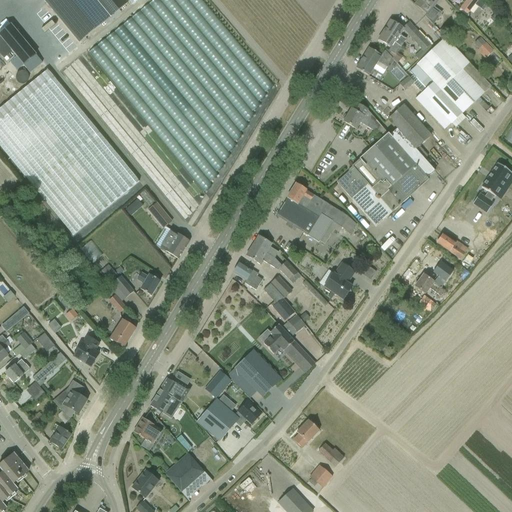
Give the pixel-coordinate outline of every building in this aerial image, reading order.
[(128,5),(124,0),(42,0),(79,45),(128,5)] [(205,0),(160,0),(93,52),(203,194),(223,179),(219,174),(228,167),(224,163),(241,150),(237,145),(246,138),(243,135),(251,128),(249,125),(258,118),(255,114),(264,108),(260,104),(276,91),(205,0)] [(126,0),(136,12),(150,0),(126,0)] [(418,0),(415,5),(414,6),(422,12),(427,15),(438,0),(418,0)] [(467,0),(467,1),(460,10),(467,15),(474,6),(482,12),(487,5),(480,0),(467,0)] [(390,22),(378,40),(390,48),(388,52),(390,53),(395,56),(397,54),(401,48),(406,40),(400,36),(400,35),(403,31),(404,30),(402,29),(397,26),(396,25),(391,23),(390,22)] [(11,26),(0,34),(0,37),(30,74),(42,64),(38,59),(11,26)] [(415,29),(407,36),(425,55),(432,49),(415,29)] [(0,38),(0,56),(2,59),(11,52),(0,38)] [(480,38),(474,43),(487,57),(492,51),(480,38)] [(446,39),(416,66),(417,67),(440,92),(461,114),(479,98),(483,94),(490,88),(481,78),(455,49),(446,39)] [(369,77),(374,70),(381,75),(387,66),(391,59),(384,51),(380,56),(369,49),(368,49),(355,69),(364,74),(369,77)] [(487,73),(482,77),(486,81),(491,77),(487,73)] [(75,241),(142,188),(55,76),(0,118),(0,149),(29,187),(39,180),(68,217),(65,218),(61,213),(56,217),(75,241)] [(414,84),(408,78),(399,84),(404,92),(414,84)] [(422,80),(416,85),(429,100),(435,95),(422,80)] [(461,114),(440,92),(429,102),(443,117),(450,125),(451,124),(461,115),(461,114)] [(384,94),(371,106),(385,122),(398,110),(384,94)] [(355,130),(359,124),(360,123),(383,139),(388,135),(367,111),(357,105),(353,111),(350,109),(350,110),(343,122),(355,130)] [(430,136),(424,129),(403,106),(388,120),(395,128),(408,142),(415,149),(415,150),(430,136)] [(335,183),(373,226),(374,225),(374,224),(379,219),(379,220),(381,219),(382,220),(400,204),(408,197),(410,195),(410,194),(416,188),(417,188),(418,188),(417,186),(420,183),(421,183),(423,181),(426,178),(428,177),(431,174),(434,172),(415,150),(415,149),(408,142),(395,128),(391,131),(392,131),(388,135),(383,139),(360,158),(361,159),(354,165),(354,164),(342,174),(343,176),(342,177),(337,182),(335,183)] [(479,195),(473,204),(486,214),(492,204),(490,202),(494,197),(495,197),(510,174),(497,165),(481,188),(487,192),(484,198),(479,195)] [(341,228),(347,218),(295,185),(286,198),(287,199),(276,216),(312,239),(318,242),(331,222),(341,228)] [(147,210),(163,230),(172,222),(156,203),(147,210)] [(131,206),(125,210),(130,216),(136,212),(131,206)] [(347,218),(341,228),(349,236),(356,225),(347,218)] [(170,231),(160,248),(178,260),(189,243),(170,231)] [(442,235),(436,244),(444,250),(459,260),(460,259),(463,255),(464,253),(453,246),(455,243),(451,240),(442,235)] [(258,237),(253,245),(273,260),(274,259),(278,253),(270,247),(271,245),(259,237),(258,237)] [(246,256),(246,257),(255,262),(259,265),(260,265),(263,262),(277,270),(278,270),(292,284),(300,276),(286,262),(281,267),(274,259),(273,260),(253,245),(248,253),(246,256)] [(239,263),(233,273),(246,281),(244,284),(255,291),(262,281),(257,277),(258,275),(239,263)] [(341,264),(334,274),(333,273),(324,287),(342,301),(344,298),(347,298),(350,292),(349,290),(351,287),(346,283),(348,280),(349,281),(354,273),(341,264)] [(101,271),(110,281),(116,275),(107,266),(101,271)] [(374,283),(380,275),(370,267),(364,275),(374,283)] [(446,283),(455,272),(450,268),(441,279),(446,283)] [(160,282),(151,276),(150,276),(148,279),(141,274),(137,281),(144,285),(140,290),(151,296),(160,282)] [(431,281),(423,275),(414,287),(422,293),(425,295),(429,289),(440,297),(444,291),(433,284),(434,283),(431,281)] [(133,292),(120,277),(113,284),(125,299),(133,292)] [(278,277),(270,284),(270,285),(282,300),(291,292),(278,277)] [(303,284),(325,307),(328,304),(306,281),(303,284)] [(5,284),(0,287),(0,289),(13,305),(19,300),(5,284)] [(270,285),(264,291),(274,302),(276,305),(282,300),(270,285)] [(125,308),(115,296),(108,301),(119,314),(125,308)] [(430,312),(435,305),(424,297),(419,304),(430,312)] [(274,302),(270,305),(273,308),(284,321),(294,313),(282,300),(276,305),(274,302)] [(70,310),(73,306),(67,301),(64,305),(70,310)] [(72,309),(66,315),(70,320),(76,315),(72,309)] [(296,316),(288,322),(296,333),(305,326),(296,316)] [(12,318),(1,327),(6,333),(17,324),(17,323),(13,318),(12,318)] [(109,340),(123,349),(135,329),(122,321),(109,340)] [(51,327),(58,335),(65,330),(58,322),(51,327)] [(279,327),(266,340),(302,380),(314,366),(279,327)] [(23,333),(16,339),(24,349),(31,343),(23,333)] [(44,334),(36,340),(42,347),(49,340),(44,334)] [(0,363),(3,360),(8,356),(3,350),(9,345),(5,340),(2,336),(0,337),(0,363)] [(73,357),(82,362),(90,368),(99,354),(94,351),(98,344),(86,337),(82,344),(81,344),(73,357)] [(30,345),(19,354),(23,360),(35,350),(30,345)] [(262,398),(281,380),(253,351),(234,369),(262,398)] [(60,353),(52,361),(58,367),(66,360),(60,353)] [(13,384),(21,378),(23,376),(23,375),(29,369),(21,360),(14,366),(12,367),(4,374),(13,384)] [(220,372),(204,390),(215,399),(231,381),(220,372)] [(37,374),(32,379),(39,388),(45,383),(37,374)] [(180,384),(176,381),(171,378),(167,380),(166,380),(160,389),(173,397),(171,399),(181,405),(186,398),(182,395),(186,388),(180,384)] [(72,381),(67,390),(66,389),(52,401),(59,410),(69,421),(74,412),(78,415),(87,401),(79,397),(84,389),(72,381)] [(171,399),(173,397),(160,389),(149,406),(162,414),(167,417),(171,413),(175,415),(181,405),(171,399)] [(222,396),(218,402),(230,412),(235,407),(222,396)] [(196,422),(208,409),(194,397),(186,406),(193,412),(188,417),(195,423),(196,422)] [(208,409),(196,422),(219,442),(238,419),(241,416),(251,425),(261,415),(246,402),(234,416),(230,412),(218,402),(216,400),(208,409)] [(193,412),(186,406),(175,420),(188,432),(195,423),(188,417),(193,412)] [(39,413),(37,415),(30,421),(36,429),(42,423),(41,422),(44,419),(39,413)] [(142,418),(133,433),(145,440),(140,447),(149,452),(162,432),(153,427),(154,426),(143,419),(142,418)] [(302,449),(319,431),(308,421),(296,433),(298,435),(293,440),(300,447),(302,449)] [(71,436),(67,433),(59,428),(49,442),(61,450),(71,436)] [(317,452),(334,468),(344,458),(333,448),(332,450),(324,444),(317,452)] [(28,471),(14,454),(0,465),(0,470),(2,473),(0,475),(0,511),(1,511),(6,509),(1,503),(17,490),(12,484),(28,471)] [(165,475),(181,493),(204,473),(188,454),(165,475)] [(322,488),(331,477),(318,465),(309,476),(322,488)] [(158,482),(145,471),(131,488),(145,499),(158,482)] [(277,504),(284,511),(285,511),(312,511),(299,497),(292,490),(277,504)] [(138,511),(152,511),(142,502),(135,509),(138,511)]
